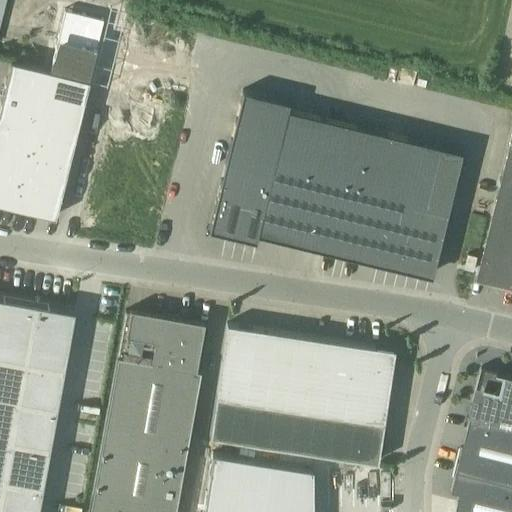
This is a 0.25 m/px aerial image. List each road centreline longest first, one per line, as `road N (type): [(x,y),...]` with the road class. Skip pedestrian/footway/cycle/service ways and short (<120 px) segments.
road 1 (unclassified): [(447,317),(0,246)]
road 2 (unclassified): [(414,511),(414,471),(447,317)]
